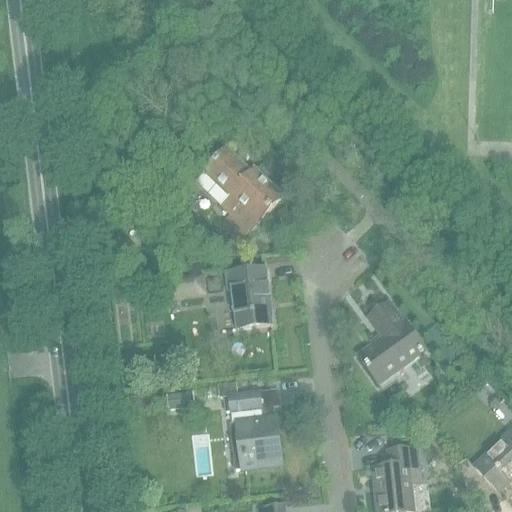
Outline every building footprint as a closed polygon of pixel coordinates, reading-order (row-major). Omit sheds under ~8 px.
[(204,173),(205,174),(196,183),(220,206),(230,216),(223,223),(241,241),(283,197),(255,170),(251,174),(226,150),(204,173)] [(240,243),(214,246),(216,260),(241,257),(240,243)] [(237,331),(273,327),(268,282),(266,283),(265,273),(266,273),(266,269),(226,274),(228,291),(232,291),(237,331)] [(379,385),(425,352),(405,325),(404,326),(389,305),(369,320),(381,337),(371,345),(373,347),(359,358),(367,368),(366,369),(369,372),(379,385)] [(425,334),(448,365),(457,358),(435,327),(425,334)] [(245,471),(280,467),(275,421),(262,422),(259,395),(230,398),(232,413),(239,412),(245,471)] [(511,433),(475,469),(498,493),(511,480),(511,433)] [(379,496),(373,496),(375,511),(413,511),(411,486),(421,485),(417,449),(387,453),(389,469),(377,470),(379,496)]
